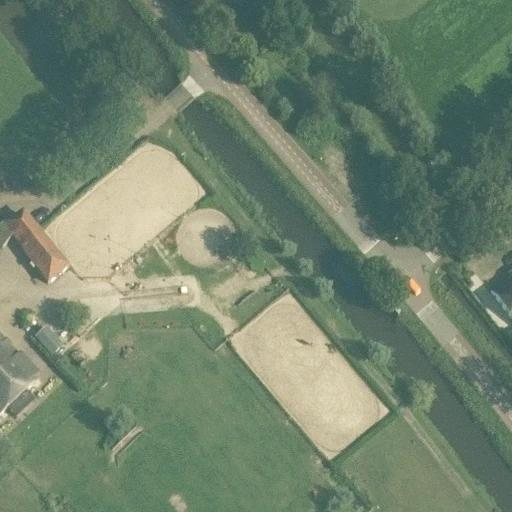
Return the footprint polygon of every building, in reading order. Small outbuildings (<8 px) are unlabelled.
[(434,176),(442,170),(436,162),(428,168),(434,176)] [(20,220),(18,216),(0,227),(0,250),(8,240),(45,286),(66,269),(24,217),(20,220)] [(511,324),(511,276),(489,294),(511,324)] [(46,331),(35,341),(40,347),(52,337),(46,331)] [(0,414),(35,379),(0,341),(0,414)]
